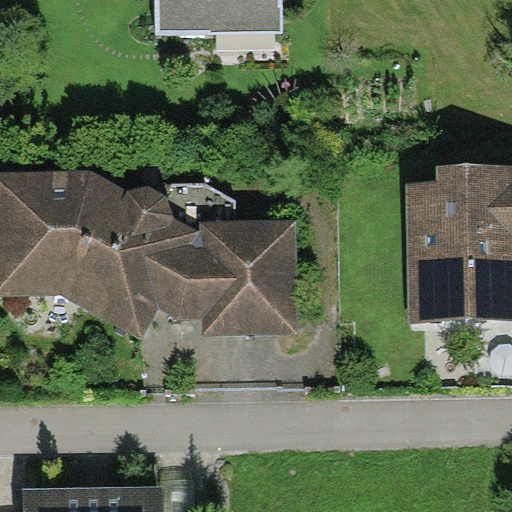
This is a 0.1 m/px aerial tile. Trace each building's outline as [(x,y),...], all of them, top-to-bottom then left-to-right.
[(156,0),(158,40),(214,39),(213,17),(283,15),(283,0),(156,0)] [(473,199),(418,201),(421,319),(511,316),(511,183),(473,185),(473,199)] [(90,189),(2,191),(4,290),(64,289),(137,330),(155,299),(183,250),(187,244),(164,231),(168,225),(162,209),(149,202),(132,206),(129,212),(90,189)] [(289,237),(210,239),(210,254),(212,317),(212,332),(290,331),(289,237)] [(193,255),(183,250),(155,299),(181,317),(212,317),(210,254),(193,255)]
